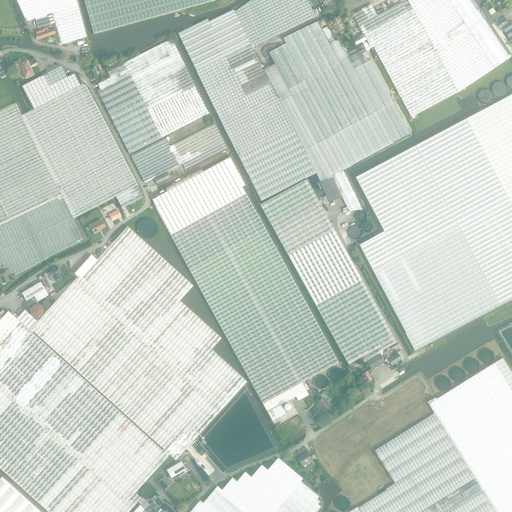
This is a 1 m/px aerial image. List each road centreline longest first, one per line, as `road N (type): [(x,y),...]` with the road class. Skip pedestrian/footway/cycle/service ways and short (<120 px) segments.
road 1 (unclassified): [(0,299),(99,243),(147,201),(83,74),(20,49),(3,52)]
road 2 (unclassified): [(184,511),(205,489),(297,447),(375,390)]
